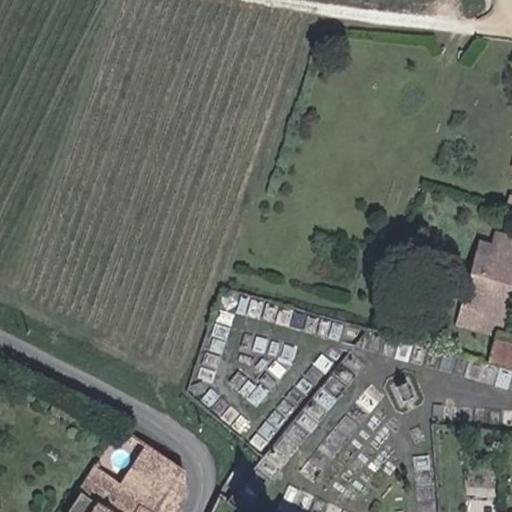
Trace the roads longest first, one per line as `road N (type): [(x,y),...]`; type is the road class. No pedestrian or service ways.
road 1 (unclassified): [(0,338),(169,427),(210,462),(193,511)]
road 2 (track): [(511,25),(291,0)]
